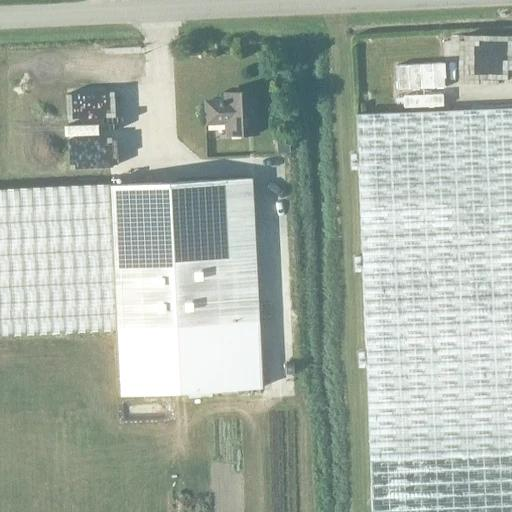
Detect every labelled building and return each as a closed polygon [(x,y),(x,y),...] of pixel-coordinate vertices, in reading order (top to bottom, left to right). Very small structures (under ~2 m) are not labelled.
[(511,37),(456,38),(457,69),(511,68),(511,37)] [(393,63),(444,62),(444,45),(393,46),(393,63)] [(447,64),(393,64),(393,90),(447,90),(447,64)] [(225,101),(205,102),(207,124),(227,123),(227,136),(257,134),(255,92),(235,93),(235,96),(225,97),(225,101)] [(398,113),(356,115),(371,511),(511,511),(511,108),(447,111),(398,113)] [(251,179),(110,185),(111,199),(111,206),(117,328),(118,328),(258,320),(257,305),(233,306),(229,219),(253,218),(251,179)] [(110,186),(0,190),(0,334),(117,328),(110,186)]
